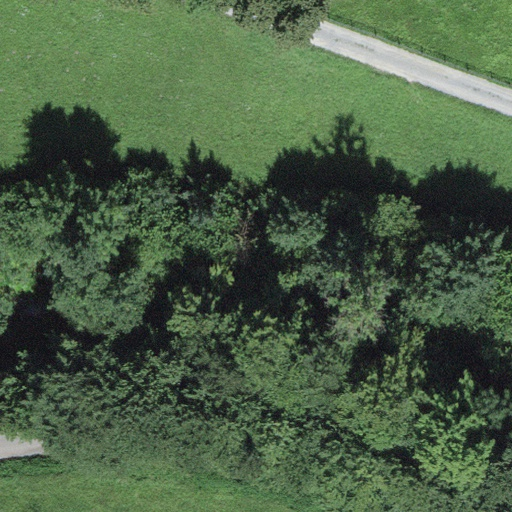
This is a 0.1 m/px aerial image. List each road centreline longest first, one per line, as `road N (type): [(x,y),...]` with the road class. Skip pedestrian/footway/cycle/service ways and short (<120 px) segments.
road 1 (residential): [(0,450),(142,443),(461,511)]
road 2 (unclassified): [(217,0),(511,99)]
